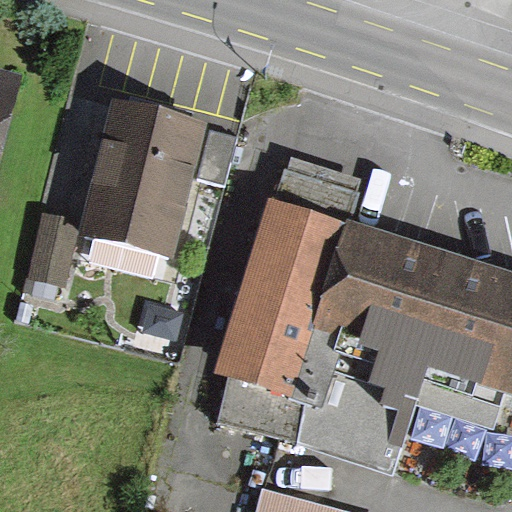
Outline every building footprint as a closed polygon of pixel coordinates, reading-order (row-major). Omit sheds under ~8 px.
[(0,163),(22,75),(0,69),(0,163)] [(80,235),(174,259),(209,123),(114,99),(80,235)] [(238,138),(211,131),(199,178),(225,185),(238,138)] [(419,406),(494,430),(507,389),(511,390),(511,274),(349,221),(362,179),(291,157),(274,202),(268,202),(214,370),(234,375),(219,423),(396,476),(419,406)] [(26,276),(67,286),(82,222),(42,212),(26,276)] [(346,511),(264,489),(257,511),(346,511)]
